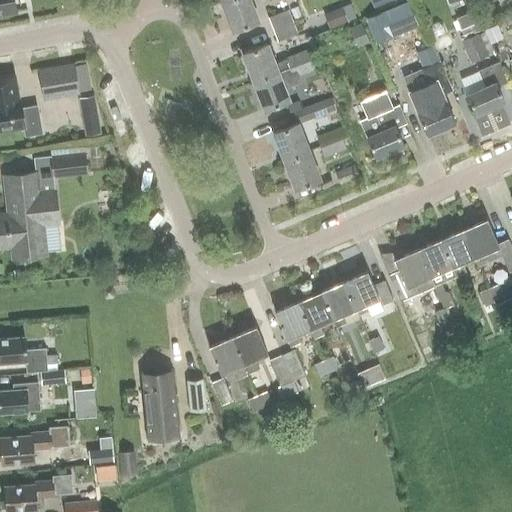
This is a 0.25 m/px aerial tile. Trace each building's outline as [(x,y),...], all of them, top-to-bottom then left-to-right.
[(0,0),(0,14),(15,12),(13,0),(0,0)] [(249,0),(225,0),(221,2),(232,31),(258,21),(249,0)] [(270,30),(290,22),(285,9),(265,17),(270,30)] [(381,9),(364,16),(376,46),(393,38),(381,9)] [(461,29),(471,24),(476,22),(471,11),(455,18),(461,29)] [(294,33),(291,24),(290,22),(270,30),(275,41),(294,33)] [(368,42),(359,22),(347,27),(356,47),(368,42)] [(482,31),(476,34),(471,24),(461,29),(465,39),(462,41),(472,63),(492,53),(482,31)] [(502,38),(495,25),(483,30),(489,44),(502,38)] [(253,82),(311,59),(308,50),(274,63),(267,44),(242,54),(253,82)] [(432,44),(414,52),(421,67),(439,60),(432,44)] [(311,59),(253,82),(263,110),(289,100),(284,88),(298,82),(296,76),(315,69),(311,59)] [(421,67),(428,83),(409,91),(428,134),(455,123),(443,93),(451,90),(439,60),(421,67)] [(507,83),(499,62),(461,78),(476,113),(504,102),(498,87),(507,83)] [(45,99),(78,93),(77,88),(73,65),(40,71),(44,94),(45,99)] [(21,109),(15,74),(0,76),(0,130),(23,126),(25,135),(41,132),(36,106),(21,109)] [(361,102),(367,116),(360,119),(375,157),(404,145),(396,126),(394,125),(403,121),(396,104),(391,107),(385,92),(361,102)] [(93,95),(78,98),(85,136),(100,133),(93,95)] [(331,98),(297,110),(293,112),(298,123),(335,109),(331,98)] [(283,161),(309,151),(298,123),(272,133),(283,161)] [(319,147),(341,138),(347,135),(344,127),(338,130),(338,128),(316,137),(319,147)] [(345,148),(341,138),(319,147),(323,157),(345,148)] [(31,158),(33,173),(4,176),(8,214),(0,214),(0,247),(12,246),(13,258),(45,254),(41,223),(57,222),(54,190),(52,190),(51,179),(88,175),(86,155),(83,156),(81,143),(48,147),(49,157),(31,158)] [(309,151),(283,161),(294,190),(319,180),(309,151)] [(357,177),(352,164),(332,172),(337,185),(357,177)] [(498,247),(487,220),(464,230),(475,258),(479,266),(502,256),(510,274),(510,273),(511,278),(511,249),(509,242),(498,247)] [(475,258),(464,230),(441,240),(456,276),(457,277),(465,273),(461,264),(475,258)] [(441,240),(419,250),(430,277),(434,286),(444,309),(454,304),(449,292),(445,291),(441,283),(456,276),(441,240)] [(434,286),(430,277),(419,250),(395,260),(401,274),(389,278),(399,301),(434,286)] [(344,283),(355,310),(357,316),(367,311),(365,305),(378,300),(380,306),(393,300),(384,280),(373,285),(367,272),(344,283)] [(355,310),(344,283),(320,293),(332,319),(335,328),(345,324),(342,315),(355,310)] [(488,287),(493,300),(501,296),(496,284),(488,287)] [(482,304),(493,300),(488,287),(477,292),(482,304)] [(317,326),(332,319),(320,293),(297,303),(308,329),(313,339),(322,335),(317,326)] [(511,313),(511,308),(507,298),(495,303),(501,318),(511,313)] [(297,334),(308,329),(297,303),(274,313),(290,349),(301,344),(297,334)] [(445,320),(447,319),(442,307),(431,312),(439,332),(449,328),(445,320)] [(231,338),(246,373),(257,369),(253,360),(267,354),(256,327),(231,338)] [(368,340),(373,352),(383,348),(377,335),(368,340)] [(25,370),(46,369),(45,347),(24,349),(23,336),(0,337),(0,361),(24,360),(25,370)] [(234,379),(246,373),(231,338),(208,348),(220,374),(230,370),(234,379)] [(280,356),(291,382),(305,376),(294,350),(280,356)] [(48,369),(55,369),(55,363),(54,355),(46,356),(47,363),(48,369)] [(280,387),(291,382),(280,356),(269,361),(280,387)] [(322,361),(327,372),(336,369),(331,357),(322,361)] [(317,376),(327,372),(322,361),(312,364),(317,376)] [(378,364),(356,373),(362,387),(384,378),(378,364)] [(180,436),(172,368),(140,371),(148,440),(180,436)] [(90,383),(88,369),(79,370),(81,384),(90,383)] [(40,386),(65,383),(63,370),(39,373),(40,386)] [(230,399),(221,377),(209,382),(218,404),(230,399)] [(205,410),(202,379),(185,381),(189,411),(205,410)] [(0,411),(38,409),(36,381),(18,382),(12,383),(12,389),(0,390),(0,411)] [(73,390),(76,418),(96,416),(94,388),(73,390)] [(256,395),(261,407),(270,403),(265,391),(256,395)] [(251,411),(261,407),(256,395),(246,399),(251,411)] [(57,447),(61,446),(68,446),(66,425),(47,426),(47,432),(30,433),(31,435),(0,437),(0,449),(1,463),(33,461),(32,448),(57,447)] [(122,470),(138,468),(135,447),(120,449),(122,470)] [(88,451),(89,463),(113,460),(111,448),(100,450),(88,451)] [(82,450),(59,451),(60,465),(83,464),(82,450)] [(94,467),(96,481),(115,479),(113,464),(94,467)] [(34,482),(34,484),(3,486),(5,511),(37,510),(36,496),(54,495),(54,494),(72,492),(70,474),(52,475),(52,480),(34,482)] [(64,511),(97,511),(96,500),(64,503),(64,511)]
